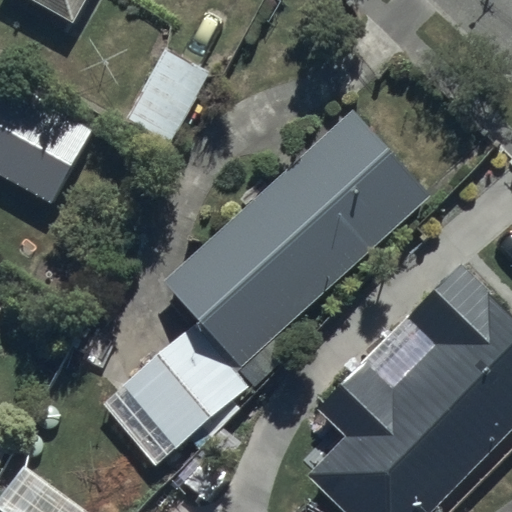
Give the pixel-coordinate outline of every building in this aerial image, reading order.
[(85,0),(28,0),(72,24),(85,0)] [(91,131),(6,85),(0,96),(0,174),(52,202),(91,131)] [(428,198),(349,111),(162,283),(255,387),(300,345),(285,329),(428,198)] [(305,474),(343,511),(431,511),(511,430),(511,317),(460,266),(408,318),(435,345),(391,389),(365,364),(318,412),(342,436),(305,474)] [(194,326),(122,386),(175,449),(247,389),(194,326)]
